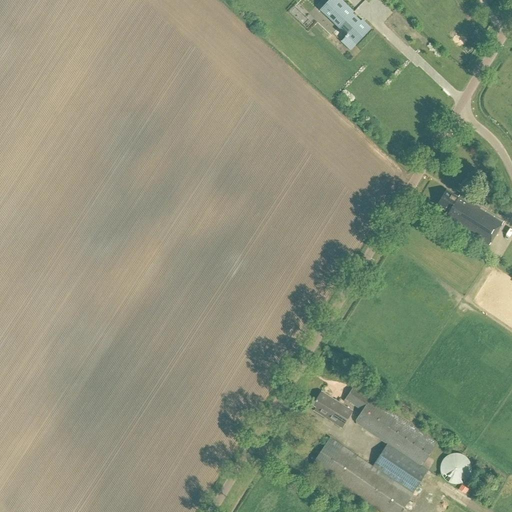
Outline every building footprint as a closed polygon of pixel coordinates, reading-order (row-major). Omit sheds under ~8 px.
[(362,2),(359,0),(330,0),(327,4),(343,20),(345,18),(354,26),(350,31),(359,39),(379,18),(369,9),(368,10),(361,3),(362,2)] [(459,184),(455,190),(460,193),(463,187),(459,184)] [(458,198),(447,191),(437,206),(446,213),(446,221),(489,247),(504,223),(460,196),(458,198)] [(358,390),(364,394),(367,389),(362,385),(358,390)] [(438,445),(353,388),(345,400),(361,411),(355,420),(356,424),(386,444),(371,467),(329,439),(311,466),(378,511),(401,511),(428,473),(421,469),(438,445)] [(351,411),(322,392),(313,406),(317,408),(314,411),(341,428),(351,411)] [(442,462),(440,466),(440,470),(441,474),(443,478),(446,481),(449,483),(453,484),(457,484),(461,483),(465,481),(468,479),(470,475),(471,471),(471,467),(470,464),(468,460),(466,457),(462,455),(458,454),(454,453),(450,454),(447,456),(444,459),(442,462)]
